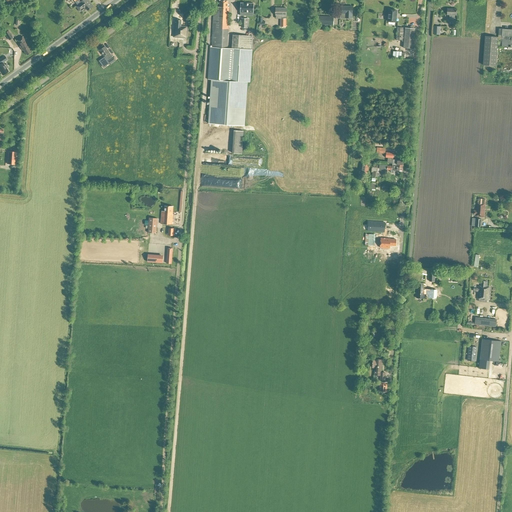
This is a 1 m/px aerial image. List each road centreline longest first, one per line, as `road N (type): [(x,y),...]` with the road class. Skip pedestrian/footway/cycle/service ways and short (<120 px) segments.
road 1 (unclassified): [(0,111),(154,0)]
road 2 (secondary): [(0,84),(116,0)]
